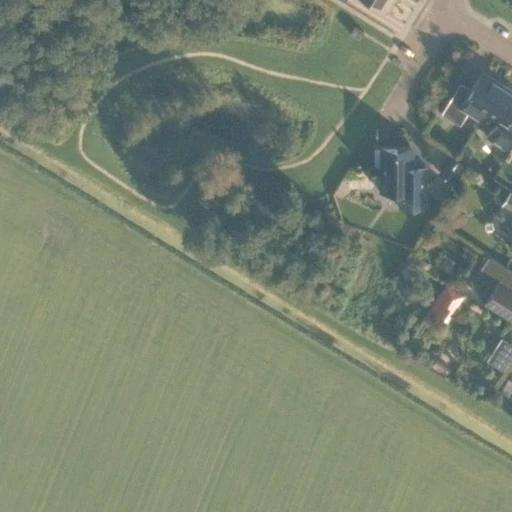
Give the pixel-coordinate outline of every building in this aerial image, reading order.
[(368,0),(384,10),(390,0),(368,0)] [(363,30),(353,24),(349,32),(358,37),(363,30)] [(480,117),(502,82),(481,69),(470,87),(460,81),(441,111),(459,123),(467,109),(480,117)] [(511,88),(502,82),(480,117),(492,124),(486,134),(504,145),(511,132),(511,88)] [(380,144),(380,149),(379,189),(398,190),(397,204),(424,205),(424,165),(412,165),(412,150),(397,149),(397,144),(380,144)] [(461,162),(450,154),(438,172),(449,180),(461,162)] [(511,190),(510,189),(501,203),(511,210),(511,190)] [(487,254),(480,250),(475,258),(481,262),(487,254)] [(511,282),(511,270),(487,255),(470,281),(471,291),(511,316),(511,287),(510,286),(511,282)] [(436,299),(431,308),(443,316),(449,308),(451,309),(461,294),(452,288),(442,303),(436,299)]
